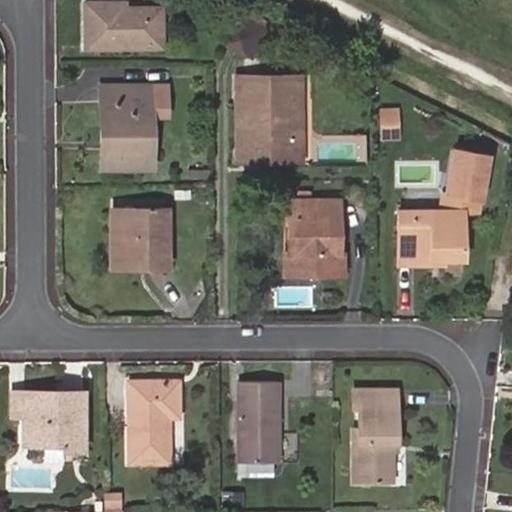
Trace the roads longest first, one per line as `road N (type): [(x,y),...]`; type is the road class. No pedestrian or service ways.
road 1 (residential): [(451,511),(464,389),(453,357),(432,337),(398,328),(27,327)]
road 2 (residential): [(27,327),(21,0)]
